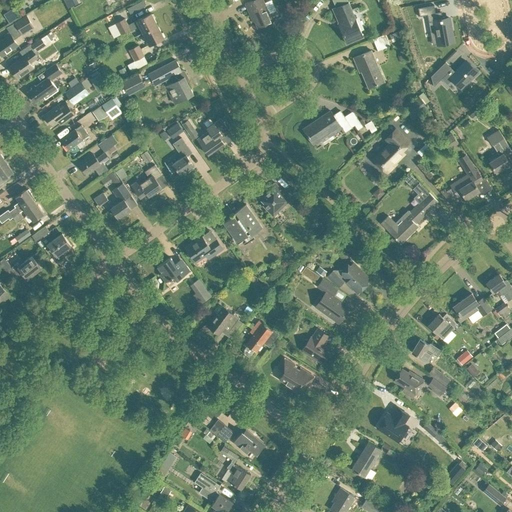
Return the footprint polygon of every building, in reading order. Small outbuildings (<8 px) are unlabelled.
[(143,0),(127,8),(130,13),(145,6),(143,0)] [(272,21),(262,0),(251,0),(245,3),(251,17),(253,16),(258,28),(272,21)] [(336,7),(333,8),(339,25),(347,44),(363,37),(360,31),(348,2),(336,7)] [(434,4),(418,7),(420,16),(427,14),(429,22),(433,21),(438,44),(453,41),(449,17),(442,18),(441,11),(435,12),(434,4)] [(144,33),(158,25),(151,13),(137,20),(128,25),(125,18),(115,23),(121,34),(131,29),(131,30),(140,25),(144,33)] [(15,22),(18,27),(9,33),(9,32),(4,35),(6,37),(0,41),(0,52),(2,56),(18,45),(14,40),(22,34),(34,27),(27,15),(15,22)] [(158,25),(144,33),(150,45),(164,38),(158,25)] [(390,35),(392,42),(399,39),(396,32),(390,35)] [(42,38),(46,44),(53,39),(49,33),(42,38)] [(378,50),(390,45),(385,34),(373,39),(378,50)] [(41,38),(31,44),(36,52),(46,45),(41,38)] [(134,61),(145,56),(139,45),(129,50),(134,61)] [(384,81),(371,50),(353,58),(355,64),(357,63),(367,88),(384,81)] [(32,51),(25,56),(10,66),(18,78),(33,68),(29,62),(36,58),(32,51)] [(145,56),(134,61),(132,62),(136,69),(148,63),(145,56)] [(155,85),(170,77),(173,82),(165,86),(174,103),(192,94),(185,78),(186,78),(182,70),(181,70),(175,59),(149,73),(155,85)] [(445,62),(431,76),(434,86),(441,78),(447,84),(452,79),(461,88),(477,72),(466,60),(455,71),(445,62)] [(95,61),(89,64),(93,71),(99,68),(95,61)] [(44,71),(48,77),(27,92),(35,102),(43,96),(45,99),(58,90),(51,81),(63,73),(56,63),(44,71)] [(107,86),(97,73),(92,76),(101,89),(107,86)] [(138,74),(122,82),(128,96),(145,87),(138,74)] [(81,82),(65,93),(74,104),(89,94),(85,87),(88,85),(86,81),(82,84),(81,82)] [(502,89),(508,99),(511,96),(511,85),(511,83),(502,89)] [(116,96),(113,98),(119,107),(122,105),(116,96)] [(404,107),(413,118),(427,107),(418,96),(404,107)] [(112,97),(102,104),(112,119),(122,112),(119,107),(113,98),(112,97)] [(52,126),(59,121),(61,124),(75,114),(68,103),(60,109),(57,104),(44,114),(52,126)] [(476,110),(470,116),(475,121),(481,115),(476,110)] [(351,127),(340,111),(333,115),(330,111),(303,129),(312,143),(320,138),(322,140),(342,127),(345,131),(351,127)] [(209,130),(197,138),(201,144),(208,154),(212,151),(222,144),(224,143),(219,136),(222,135),(229,130),(221,118),(214,123),(213,123),(207,127),(209,130)] [(188,119),(182,123),(185,129),(193,139),(199,135),(192,124),(188,119)] [(372,120),(364,125),(367,129),(369,128),(371,132),(377,129),(372,120)] [(61,139),(69,149),(76,143),(80,148),(84,144),(85,144),(82,139),(87,135),(80,125),(61,139)] [(172,126),(167,130),(173,138),(178,134),(172,126)] [(409,143),(395,130),(385,140),(389,144),(373,160),(387,173),(395,165),(394,163),(403,154),(400,151),(409,143)] [(492,145),(492,144),(499,155),(489,162),(496,173),(510,164),(504,156),(511,151),(503,138),(498,130),(487,137),(492,145)] [(164,131),(159,134),(163,139),(168,135),(164,131)] [(452,134),(441,141),(447,150),(458,143),(452,134)] [(98,144),(103,150),(108,146),(111,144),(107,138),(98,144)] [(176,170),(179,174),(192,165),(186,156),(191,152),(180,138),(172,143),(181,157),(172,163),(170,161),(165,165),(171,173),(176,170)] [(430,138),(426,143),(430,147),(435,143),(430,138)] [(140,155),(146,163),(152,159),(146,150),(140,155)] [(87,174),(95,169),(99,176),(108,170),(103,163),(109,158),(105,152),(96,158),(93,153),(79,163),(87,174)] [(462,195),(465,200),(479,191),(474,184),(482,179),(466,154),(457,159),(467,175),(449,186),(457,198),(462,195)] [(4,159),(0,162),(0,184),(10,177),(9,175),(13,172),(4,159)] [(161,174),(154,164),(144,171),(148,177),(140,183),(138,179),(131,184),(140,198),(146,193),(149,196),(161,187),(155,179),(161,174)] [(113,170),(103,177),(107,182),(112,179),(116,185),(121,182),(113,170)] [(412,171),(407,178),(413,182),(417,175),(412,171)] [(130,194),(122,183),(111,190),(119,201),(110,208),(117,218),(130,209),(123,199),(130,194)] [(290,199),(275,183),(259,198),(265,204),(263,205),(273,215),(290,199)] [(376,192),(380,196),(387,191),(382,186),(376,192)] [(28,189),(27,190),(26,189),(16,196),(20,201),(14,205),(16,207),(10,212),(8,209),(0,215),(0,220),(2,223),(8,218),(10,219),(13,217),(20,212),(25,208),(35,201),(30,195),(32,194),(28,189)] [(101,204),(111,197),(105,190),(96,196),(101,204)] [(416,201),(418,204),(409,213),(408,212),(395,224),(388,217),(381,224),(390,233),(390,234),(400,244),(418,227),(416,224),(428,211),(429,212),(438,202),(429,193),(428,194),(426,191),(416,201)] [(43,213),(35,201),(25,208),(33,220),(43,213)] [(237,242),(243,238),(247,244),(254,239),(251,235),(262,227),(245,204),(235,211),(236,213),(223,222),(237,242)] [(13,217),(17,222),(24,217),(20,212),(13,217)] [(36,241),(50,231),(46,225),(32,235),(36,241)] [(19,242),(31,234),(27,229),(15,237),(19,242)] [(71,245),(62,233),(48,243),(56,255),(71,245)] [(208,244),(202,235),(184,247),(195,262),(206,255),(208,259),(224,248),(216,238),(208,244)] [(14,271),(15,271),(18,275),(22,272),(27,278),(41,267),(37,263),(42,259),(36,252),(18,267),(19,267),(15,271),(14,271)] [(181,258),(174,263),(172,259),(171,257),(157,266),(161,272),(160,273),(166,282),(171,278),(173,281),(175,281),(178,280),(177,279),(190,270),(181,258)] [(0,264),(10,276),(15,271),(14,271),(15,271),(4,258),(0,261),(0,264)] [(358,268),(353,263),(349,267),(347,265),(343,270),(334,270),(328,276),(339,286),(345,280),(356,291),(365,283),(365,278),(356,269),(358,268)] [(229,270),(235,277),(242,271),(236,264),(229,270)] [(306,266),(301,272),(306,276),(311,269),(306,266)] [(319,266),(316,271),(323,276),(326,271),(319,266)] [(499,274),(486,283),(493,293),(498,289),(502,295),(503,294),(508,300),(511,297),(511,288),(506,280),(504,282),(499,274)] [(150,282),(153,286),(159,282),(156,277),(150,282)] [(336,289),(323,280),(318,286),(326,291),(316,306),(339,322),(349,307),(332,295),(336,289)] [(0,303),(9,294),(0,284),(0,303)] [(203,287),(194,293),(201,303),(210,298),(203,287)] [(483,297),(479,300),(477,301),(471,294),(453,307),(460,316),(457,318),(460,322),(478,310),(482,316),(492,309),(483,297)] [(505,301),(496,308),(503,317),(511,311),(505,301)] [(221,331),(226,324),(231,328),(238,319),(239,318),(226,308),(223,306),(219,311),(208,326),(219,334),(221,331)] [(248,315),(252,310),(247,306),(243,311),(248,315)] [(443,339),(451,331),(458,323),(446,313),(442,317),(439,314),(428,325),(443,339)] [(256,352),(263,342),(269,347),(279,334),(273,329),(272,331),(258,320),(250,332),(253,334),(245,344),(247,345),(244,350),(245,353),(247,355),(251,355),(254,351),(256,352)] [(505,332),(510,328),(506,324),(502,327),(505,332)] [(322,363),(331,349),(324,344),(329,336),(317,328),(312,337),(311,336),(302,350),(322,363)] [(501,344),(511,335),(511,329),(511,328),(497,338),(501,344)] [(421,358),(422,358),(428,362),(432,354),(433,354),(435,355),(437,356),(441,350),(430,343),(429,345),(420,339),(412,353),(421,358)] [(467,349),(457,358),(462,364),(472,356),(467,349)] [(308,386),(314,376),(300,367),(299,369),(293,366),(295,364),(285,357),(278,368),(284,371),(279,379),(290,385),(289,387),(296,392),(302,383),(308,386)] [(470,372),(475,368),(472,363),(466,368),(470,372)] [(428,373),(445,386),(450,379),(433,366),(428,373)] [(412,375),(401,369),(394,380),(404,387),(401,391),(412,398),(423,380),(413,373),(412,375)] [(427,385),(439,393),(443,387),(432,378),(427,385)] [(455,401),(449,406),(457,413),(462,408),(455,401)] [(387,412),(377,427),(398,440),(408,426),(403,422),(409,414),(398,407),(392,416),(387,412)] [(423,427),(433,437),(438,431),(428,422),(423,427)] [(225,442),(233,432),(224,424),(216,435),(225,442)] [(181,434),(188,438),(192,431),(185,427),(181,434)] [(265,444),(246,429),(243,433),(241,431),(233,441),(247,452),(250,449),(256,454),(265,444)] [(209,430),(205,433),(211,438),(214,434),(209,430)] [(495,438),(490,444),(497,450),(502,444),(495,438)] [(382,450),(369,442),(352,469),(365,477),(382,450)] [(223,446),(220,452),(235,461),(239,456),(223,446)] [(386,453),(394,457),(397,452),(389,448),(386,453)] [(177,456),(170,452),(166,458),(173,462),(177,456)] [(458,463),(445,478),(451,483),(464,468),(458,463)] [(474,469),(478,472),(483,466),(479,464),(474,469)] [(226,480),(233,484),(241,489),(250,474),(242,469),(241,470),(235,466),(232,471),(226,480)] [(199,492),(210,499),(214,501),(211,505),(222,511),(225,511),(232,502),(219,493),(219,494),(217,492),(216,492),(220,485),(201,472),(195,481),(202,486),(202,487),(199,492)] [(362,485),(369,489),(372,483),(369,481),(370,479),(367,477),(365,481),(364,480),(362,485)] [(489,482),(482,490),(500,504),(506,497),(489,482)] [(159,489),(161,490),(160,492),(167,496),(171,490),(161,485),(159,489)] [(346,511),(356,497),(340,487),(335,496),(337,497),(330,508),(335,511),(346,511)] [(369,511),(376,511),(380,506),(366,498),(361,506),(369,511)]
